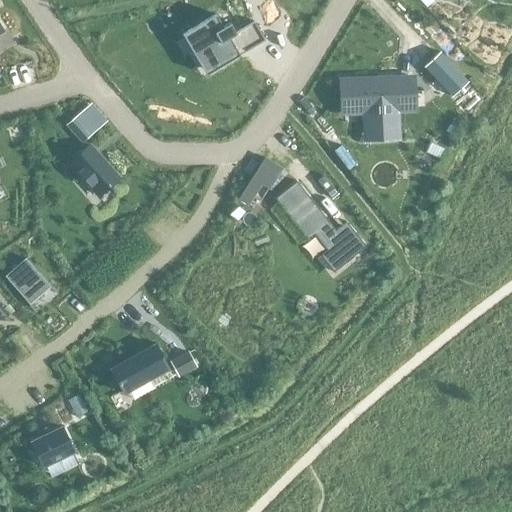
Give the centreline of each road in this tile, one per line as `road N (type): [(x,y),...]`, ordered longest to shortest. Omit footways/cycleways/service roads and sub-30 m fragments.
road 1 (residential): [(226,155),(203,215),(139,282),(0,383)]
road 2 (residential): [(344,0),(266,123),(226,155)]
road 3 (residential): [(226,155),(190,157),(145,144),(90,81)]
